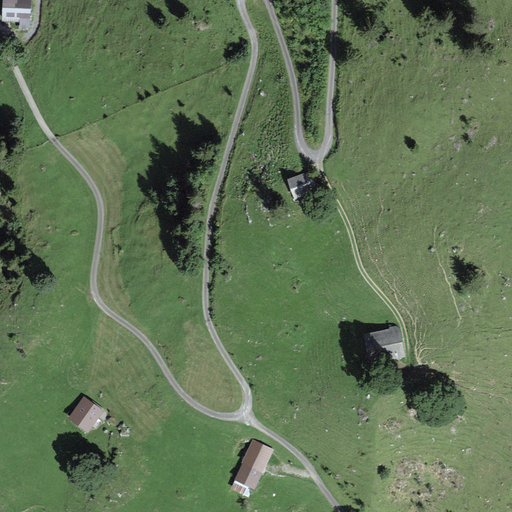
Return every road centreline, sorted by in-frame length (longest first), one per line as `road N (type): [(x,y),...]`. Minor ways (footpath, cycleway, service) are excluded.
road 1 (track): [(240,0),(254,56),(216,195),(205,284),(208,324),(247,394),(244,415),(234,417),(214,415),(180,393),(96,301),(96,198),(55,143),(0,32)]
road 2 (track): [(336,0),(329,129),(324,149),(314,154),(299,138),(293,81),(267,0)]
road 3 (track): [(314,154),(359,265),(400,320)]
road 4 (track): [(342,511),(287,444),(244,415)]
